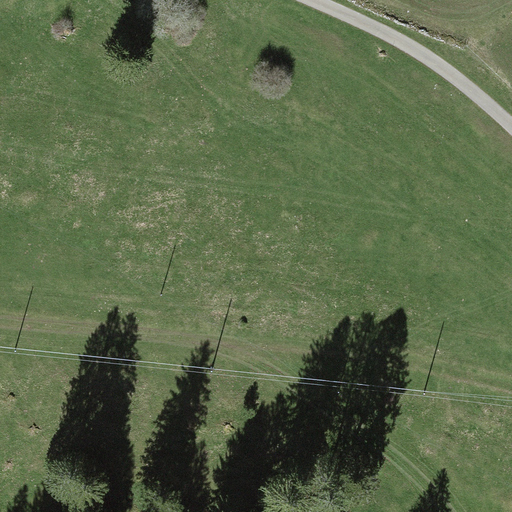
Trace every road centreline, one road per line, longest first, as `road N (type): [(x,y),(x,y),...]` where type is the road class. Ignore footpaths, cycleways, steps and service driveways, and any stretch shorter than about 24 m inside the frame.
road 1 (track): [(0,320),(330,355),(511,402)]
road 2 (unclassified): [(310,0),(437,63),(511,126)]
